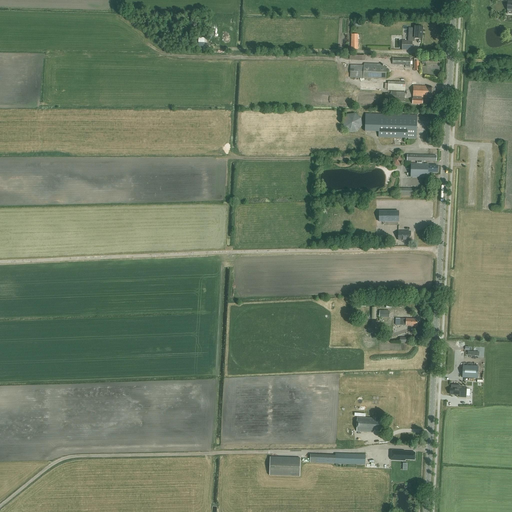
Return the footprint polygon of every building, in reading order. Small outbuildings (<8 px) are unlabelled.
[(422,39),(423,27),(414,26),(414,28),(409,28),(409,41),(412,41),(414,41),(414,38),(422,39)] [(412,41),(409,41),(402,41),(402,50),(412,50),(412,41)] [(392,65),(405,65),(405,68),(410,68),(410,58),(393,58),(392,65)] [(386,78),(386,66),(350,65),(350,77),(386,78)] [(388,90),(398,91),(405,91),(406,82),(401,82),(398,82),(388,81),(388,90)] [(423,99),(421,99),(421,97),(428,98),(435,98),(435,89),(429,89),(429,86),(413,86),(413,97),(413,101),(412,104),(422,105),(423,99)] [(391,91),(391,94),(385,94),(385,101),(391,101),(404,102),(405,92),(391,91)] [(361,124),(361,122),(361,121),(361,120),(360,118),(359,117),(357,116),(356,115),(354,114),(352,114),(351,114),(349,114),(348,115),(347,116),(346,117),(345,118),(344,120),(344,121),(343,122),(344,125),(344,126),(345,128),(346,129),(347,130),(348,131),(349,132),(351,132),(353,132),(354,132),(355,132),(356,131),(358,130),(359,129),(360,127),(361,126),(361,124)] [(417,138),(417,115),(365,114),(365,131),(379,132),(379,137),(417,138)] [(437,173),(438,166),(428,166),(428,164),(411,164),(411,177),(428,178),(428,172),(437,173)] [(422,196),(423,189),(399,188),(399,196),(412,196),(412,195),(422,196)] [(379,222),(399,222),(399,211),(379,211),(379,222)] [(410,240),(410,233),(404,233),(404,232),(399,232),(399,240),(410,240)] [(478,365),(463,364),(463,376),(477,377),(478,365)] [(450,388),(450,395),(459,395),(459,397),(466,397),(467,387),(460,387),(460,385),(451,385),(451,388),(450,388)] [(375,430),(381,430),(381,421),(375,421),(375,418),(357,417),(357,432),(371,432),(371,431),(375,431),(375,430)] [(391,450),(391,460),(405,460),(405,459),(414,460),(415,453),(405,452),(405,451),(391,450)] [(336,454),(335,455),(311,455),(310,463),(365,465),(365,455),(336,454)] [(269,475),(300,476),(300,458),(270,457),(269,475)]
